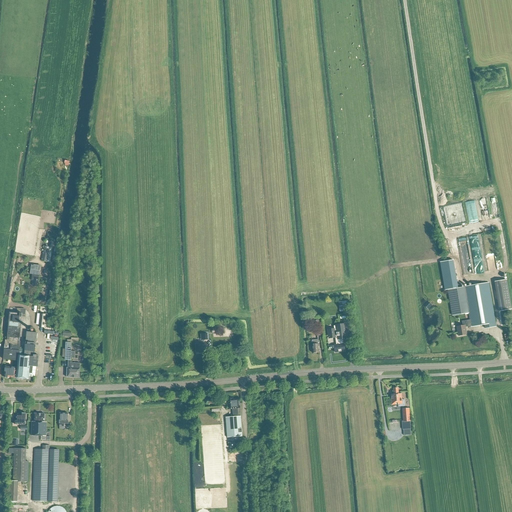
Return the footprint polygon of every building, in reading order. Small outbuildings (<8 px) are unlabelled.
[(50,247),(51,247),(52,244),(45,242),(41,261),(51,263),(52,254),(49,254),(50,248),(50,247)] [(37,286),(39,275),(40,265),(31,264),(30,274),(32,274),(31,280),(33,280),(32,284),(33,284),(33,286),(37,286)] [(468,313),(464,287),(457,288),(454,264),(446,265),(450,289),(448,290),(452,316),(468,313)] [(507,279),(495,281),(500,311),(511,309),(507,279)] [(471,327),(495,323),(488,283),(464,287),(468,313),(469,320),(461,321),(462,326),(457,327),(458,336),(466,335),(465,329),(466,329),(465,327),(470,326),(471,327)] [(343,315),(348,314),(346,301),(338,302),(340,312),(343,311),(343,315)] [(20,313),(10,312),(7,340),(5,339),(4,348),(3,359),(7,359),(18,360),(17,378),(28,379),(29,376),(35,377),(35,374),(36,366),(38,367),(39,355),(35,355),(37,333),(27,332),(26,342),(25,348),(20,347),(20,341),(22,313),(20,313)] [(348,338),(345,323),(335,325),(334,326),(334,328),(327,329),(329,339),(335,338),(336,344),(334,345),(329,346),(329,349),(334,348),(335,353),(346,351),(344,343),(343,343),(342,339),(348,338)] [(65,342),(65,357),(65,360),(68,360),(68,368),(67,368),(66,377),(79,378),(80,368),(79,368),(80,363),(71,363),(72,343),(65,342)] [(12,367),(12,366),(9,365),(9,367),(5,366),(4,377),(5,377),(6,378),(8,378),(9,377),(15,377),(16,368),(12,367)] [(398,394),(398,388),(393,389),(394,394),(391,395),(391,405),(397,404),(402,404),(402,399),(401,394),(398,394)] [(240,408),(239,398),(233,399),(233,398),(226,398),(227,401),(226,401),(227,410),(232,409),(233,417),(225,417),(227,438),(242,436),(241,416),(239,416),(238,409),(240,408)] [(402,430),(410,429),(409,408),(402,409),(403,422),(401,422),(402,430)] [(25,420),(26,413),(21,413),(21,415),(16,415),(16,420),(14,420),(14,424),(25,424),(25,420)] [(32,421),(31,435),(46,436),(46,422),(44,422),(44,414),(34,413),(34,422),(32,421)] [(68,420),(68,413),(59,413),(59,420),(59,429),(64,429),(64,423),(68,423),(68,420)] [(49,450),(49,446),(42,445),(42,449),(34,449),(33,501),(57,502),(59,450),(49,450)] [(25,461),(26,449),(14,448),(13,481),(9,481),(8,501),(17,502),(18,481),(28,481),(28,461),(25,461)] [(413,467),(417,461),(411,458),(408,463),(413,467)]
